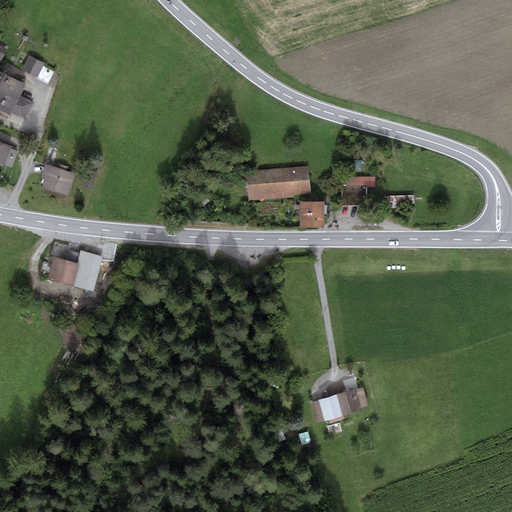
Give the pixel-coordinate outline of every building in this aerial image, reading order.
[(44,63),(29,56),(22,69),(37,77),(43,64),(44,63)] [(56,70),(43,64),(37,77),(36,78),(48,85),(56,70)] [(27,86),(0,72),(0,109),(25,122),(34,105),(20,99),(27,86)] [(13,146),(0,141),(0,163),(12,167),(17,151),(12,149),(13,146)] [(362,160),(354,161),(354,170),(362,170),(362,160)] [(76,174),(46,164),(41,177),(45,179),(42,188),(69,196),(76,174)] [(309,167),(278,169),(281,196),(311,194),(309,167)] [(87,168),(82,186),(92,189),(97,171),(87,168)] [(281,196),(278,169),(247,171),(248,185),(237,186),(237,195),(249,199),(281,196)] [(190,187),(206,190),(207,182),(191,179),(190,187)] [(366,184),(341,185),(342,205),(366,205),(366,184)] [(208,192),(199,200),(204,206),(214,198),(208,192)] [(393,198),(384,198),(384,209),(412,209),(412,196),(401,196),(401,197),(393,197),(393,198)] [(326,202),(301,202),(300,226),(325,226),(326,202)] [(64,259),(53,256),(51,263),(44,261),(41,273),(48,275),(48,278),(74,285),(83,253),(67,249),(64,259)] [(101,255),(88,254),(87,267),(100,268),(101,255)] [(267,370),(264,378),(279,385),(283,378),(267,370)] [(355,389),(311,402),(318,423),(361,410),(360,407),(368,405),(363,388),(355,390),(355,389)] [(308,431),(298,434),(302,445),(311,442),(308,431)]
